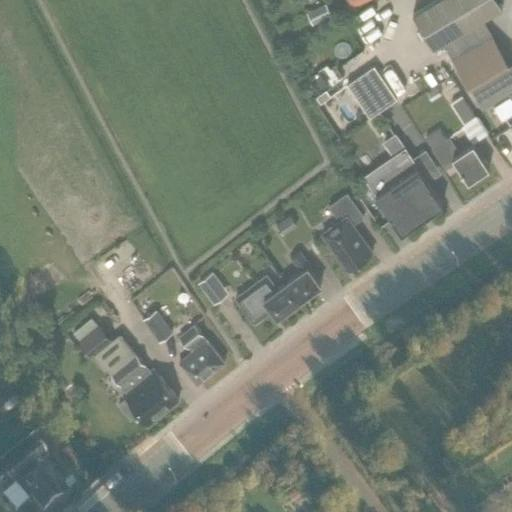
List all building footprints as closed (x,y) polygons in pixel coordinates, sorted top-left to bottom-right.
[(480,19),(503,5),(499,0),(435,0),(414,13),(436,46),(442,42),(480,19)] [(332,15),(325,2),(307,12),(313,24),(332,15)] [(472,89),(511,65),(481,19),(480,19),(442,42),(472,88),(472,89)] [(305,52),(314,69),(342,55),(334,38),(305,52)] [(374,63),(346,82),(370,117),(398,98),(374,63)] [(511,64),(511,65),(472,89),(485,108),(508,92),(511,97),(511,64)] [(488,132),(463,95),(452,102),(465,122),(461,125),(473,142),(488,132)] [(449,136),(446,137),(439,127),(425,137),(446,168),(456,161),(469,180),(489,166),(473,142),(459,151),(449,136)] [(364,174),(402,230),(443,201),(405,146),(364,174)] [(321,231),(348,269),(373,251),(353,223),(364,215),(347,191),(329,204),(339,218),(321,231)] [(276,224),(283,234),(297,224),(290,214),(276,224)] [(286,281),(299,299),(321,283),(308,266),(311,264),(299,249),(291,256),(301,270),(286,281)] [(218,287),(223,283),(213,271),(198,282),(214,303),(224,295),(218,287)] [(278,315),(299,299),(286,281),(277,288),(266,273),(251,285),(236,297),(255,322),(273,308),(278,315)] [(143,317),(159,341),(173,332),(157,308),(143,317)] [(100,323),(78,341),(91,357),(95,353),(114,339),(113,338),(100,323)] [(225,360),(195,323),(179,336),(188,347),(189,346),(192,350),(179,360),(197,382),(225,360)] [(138,354),(136,351),(111,372),(113,375),(120,384),(123,382),(128,387),(126,389),(122,392),(126,397),(118,403),(131,419),(139,412),(144,419),(147,423),(179,398),(154,367),(149,371),(144,365),(146,363),(138,354)] [(15,462),(3,473),(25,498),(28,496),(41,511),(44,511),(61,498),(38,471),(49,462),(47,459),(35,445),(15,462)]
